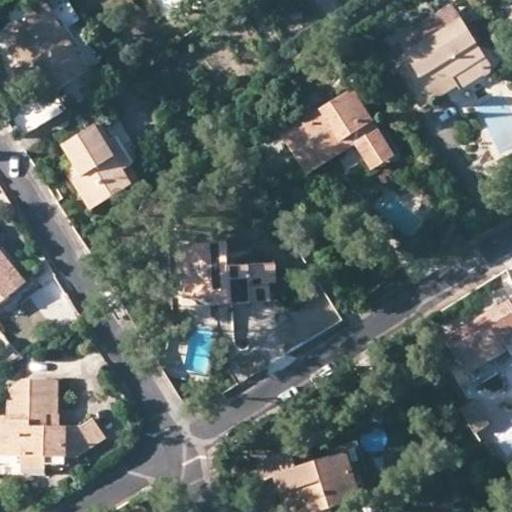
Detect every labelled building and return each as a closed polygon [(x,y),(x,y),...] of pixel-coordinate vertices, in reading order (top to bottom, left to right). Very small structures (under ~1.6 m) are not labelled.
[(53,0),(47,4),(64,32),(72,27),(55,0),(53,0)] [(239,3),(237,0),(217,0),(201,10),(208,21),(239,3)] [(64,32),(47,4),(8,28),(15,39),(25,55),(30,52),(36,63),(54,93),(88,72),(64,32)] [(458,87),(482,72),(476,63),(485,59),(462,22),(407,56),(410,62),(397,71),(421,109),(435,101),(430,93),(453,78),(458,87)] [(36,63),(30,52),(25,55),(15,39),(8,44),(24,70),(36,63)] [(410,62),(407,56),(393,65),(397,71),(410,62)] [(476,63),(482,72),(491,67),(485,59),(476,63)] [(430,93),(435,101),(458,87),(453,78),(430,93)] [(362,155),(384,142),(353,92),(281,134),(300,165),(349,134),(356,146),(362,155)] [(102,122),(62,145),(82,176),(73,181),(91,210),(138,180),(102,122)] [(349,134),(300,165),(307,177),(356,146),(349,134)] [(372,170),(393,157),(384,142),(362,155),(372,170)] [(82,176),(74,164),(65,169),(73,181),(82,176)] [(185,298),(214,296),(213,293),(230,292),(231,302),(271,300),(270,284),(277,283),(275,262),(229,264),(227,241),(181,243),(185,298)] [(0,305),(25,285),(0,252),(0,305)] [(279,300),(277,283),(270,284),(271,300),(279,300)] [(214,304),(231,302),(230,292),(213,293),(214,296),(214,304)] [(511,355),(501,337),(511,330),(511,305),(509,301),(445,339),(471,383),(493,369),(498,375),(511,366),(511,355)] [(0,419),(0,467),(45,467),(45,463),(65,464),(66,457),(79,457),(106,438),(94,417),(83,425),(57,424),(59,379),(22,379),(10,388),(10,419),(0,419)] [(345,453),(360,498),(364,511),(377,506),(357,443),(343,447),(345,453)] [(295,468),(316,462),(312,449),(291,456),(295,468)] [(318,511),(331,508),(360,498),(345,453),(316,462),(295,468),(291,456),(290,452),(261,462),(259,469),(263,480),(276,476),(287,511),(318,511)]
